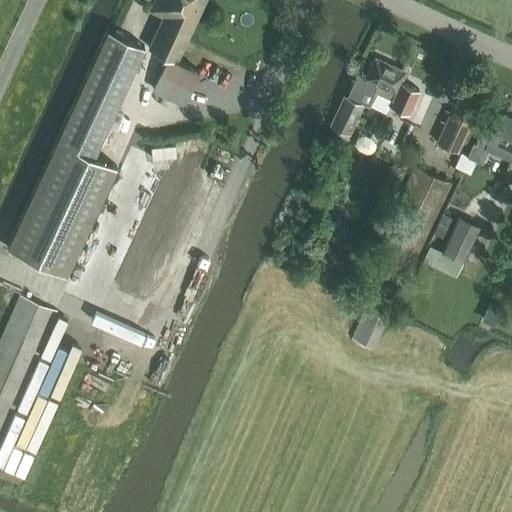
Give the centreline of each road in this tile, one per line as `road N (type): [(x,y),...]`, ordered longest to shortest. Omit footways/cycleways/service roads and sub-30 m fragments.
road 1 (track): [(177,511),(243,363),(271,339),(302,340),(511,403)]
road 2 (tertiary): [(511,63),(382,0)]
